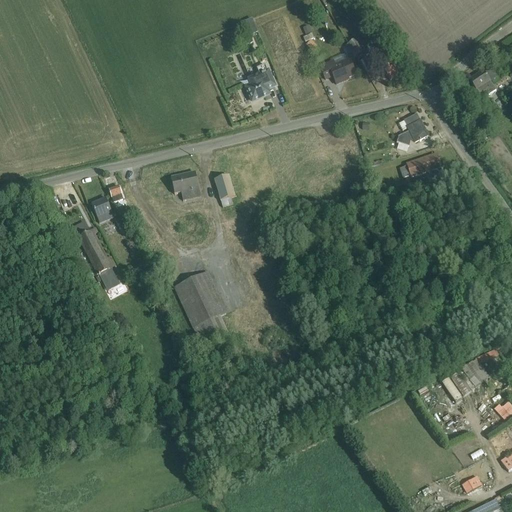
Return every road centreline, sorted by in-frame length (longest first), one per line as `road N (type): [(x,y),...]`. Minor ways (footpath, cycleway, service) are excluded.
road 1 (residential): [(0,192),(407,97),(430,99)]
road 2 (residential): [(430,99),(511,216)]
